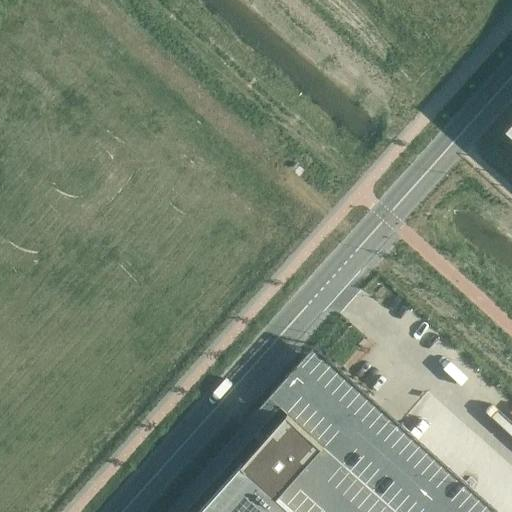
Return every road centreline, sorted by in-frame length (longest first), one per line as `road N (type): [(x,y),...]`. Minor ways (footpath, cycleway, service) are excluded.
road 1 (unclassified): [(511,70),(118,511)]
road 2 (unknown): [(351,426),(314,392),(293,388),(270,404),(181,511)]
road 3 (unknown): [(448,511),(351,426)]
